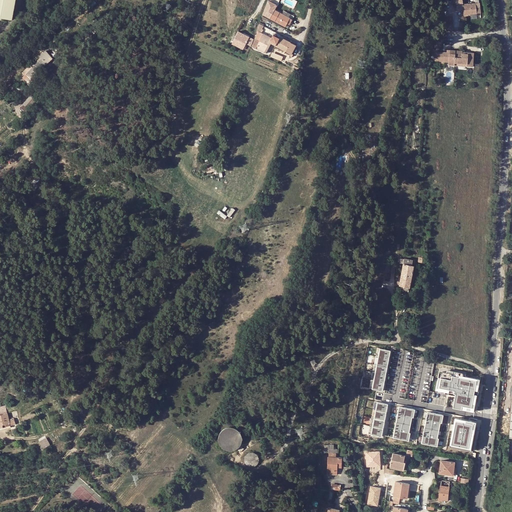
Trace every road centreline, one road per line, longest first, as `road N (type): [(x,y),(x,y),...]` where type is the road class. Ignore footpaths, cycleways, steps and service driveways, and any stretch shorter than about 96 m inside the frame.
road 1 (tertiary): [(477,511),(493,375),(507,100),(500,0)]
road 2 (track): [(204,0),(174,98),(173,137),(185,171),(204,181)]
road 3 (track): [(87,378),(71,406),(85,428),(29,511)]
